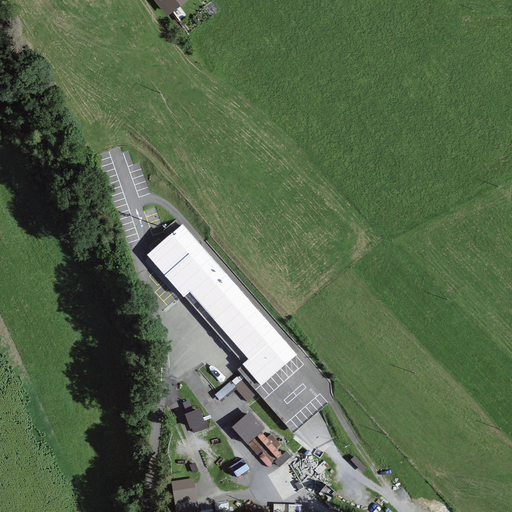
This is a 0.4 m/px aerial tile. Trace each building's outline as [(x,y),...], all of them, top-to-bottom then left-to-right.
[(187,0),(153,0),(167,17),(187,0)] [(258,392),(256,390),(291,360),(297,354),(183,224),(148,254),(192,305),(198,300),(249,358),(237,369),(240,373),(230,382),(235,388),(247,401),(258,392)] [(294,433),(328,403),(291,360),(256,390),(258,392),(294,433)] [(235,388),(230,382),(216,394),(221,400),(235,388)] [(200,408),(192,410),(190,400),(183,402),(186,413),(185,413),(190,428),(205,422),(200,408)] [(247,443),(265,428),(250,410),(232,426),(247,443)] [(367,468),(354,455),(350,459),(363,472),(367,468)] [(246,456),(234,463),(237,470),(250,462),(246,456)] [(194,477),(172,481),(176,503),(198,499),(194,477)] [(425,511),(406,498),(402,503),(414,511),(425,511)]
